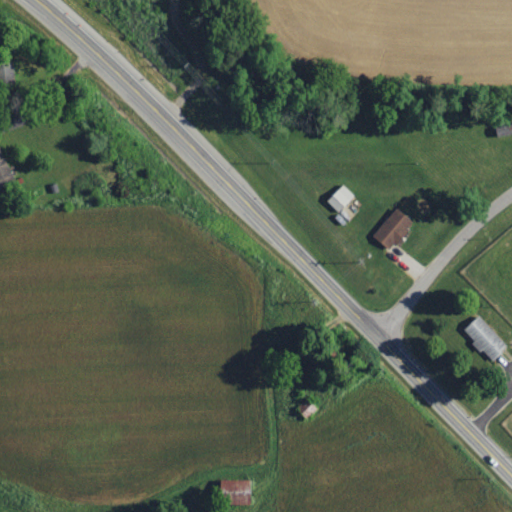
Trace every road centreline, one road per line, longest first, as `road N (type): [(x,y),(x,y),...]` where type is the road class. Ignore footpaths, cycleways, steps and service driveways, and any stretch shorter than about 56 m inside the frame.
road 1 (primary): [(511,472),(222,174),(39,0)]
road 2 (residential): [(381,338),(469,225),(511,186)]
